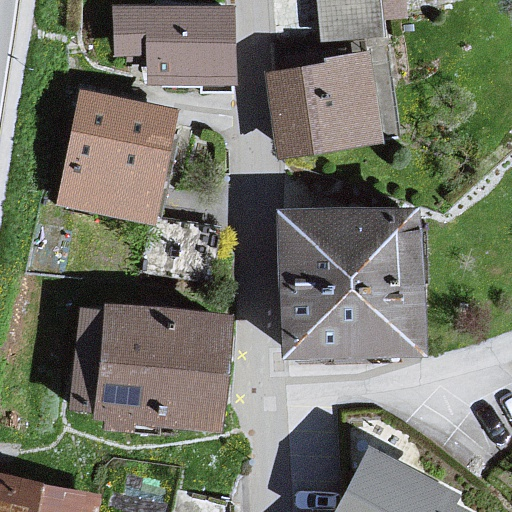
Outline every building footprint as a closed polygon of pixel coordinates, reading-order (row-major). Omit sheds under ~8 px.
[(396,0),(308,0),(311,56),(379,55),(378,32),(401,27),(396,0)] [(228,101),(221,16),(108,13),(111,65),(144,70),(145,94),(228,101)] [(368,150),(353,60),(263,81),(280,172),(368,150)] [(169,122),(75,97),(52,216),(150,235),(169,122)] [(411,217),(268,217),(275,367),(417,366),(411,217)] [(224,324),(93,314),(81,431),(215,447),(224,324)] [(332,511),(454,511),(364,455),(332,511)] [(98,511),(100,503),(0,481),(0,511),(98,511)]
